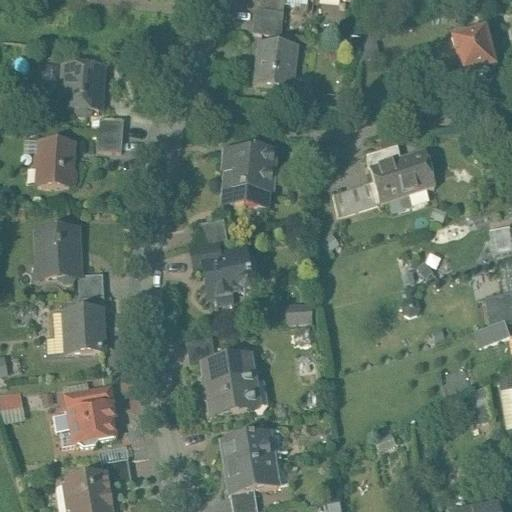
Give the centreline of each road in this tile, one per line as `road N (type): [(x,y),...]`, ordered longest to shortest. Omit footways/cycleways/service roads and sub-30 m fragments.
road 1 (residential): [(177,511),(131,249),(179,66),(211,0)]
road 2 (unknown): [(511,106),(284,129),(179,66)]
